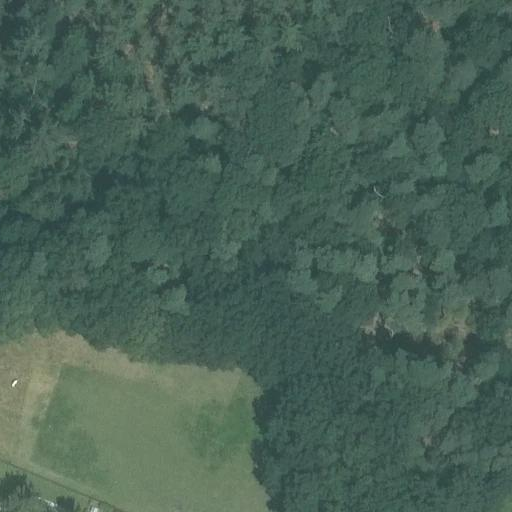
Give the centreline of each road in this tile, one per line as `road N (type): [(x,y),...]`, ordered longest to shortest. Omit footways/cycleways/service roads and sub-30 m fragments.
road 1 (track): [(511,209),(439,193),(399,194),(208,230)]
road 2 (track): [(208,230),(0,273)]
